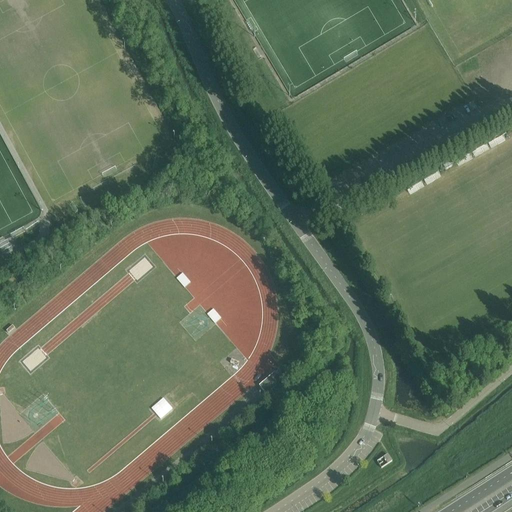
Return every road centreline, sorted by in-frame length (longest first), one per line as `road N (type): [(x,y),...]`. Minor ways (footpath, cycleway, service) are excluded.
road 1 (unclassified): [(373,413),(377,357),(367,323),(229,123),(172,0)]
road 2 (unclassified): [(373,413),(437,432),(511,370)]
road 3 (unclassified): [(278,511),(347,462),(373,413)]
